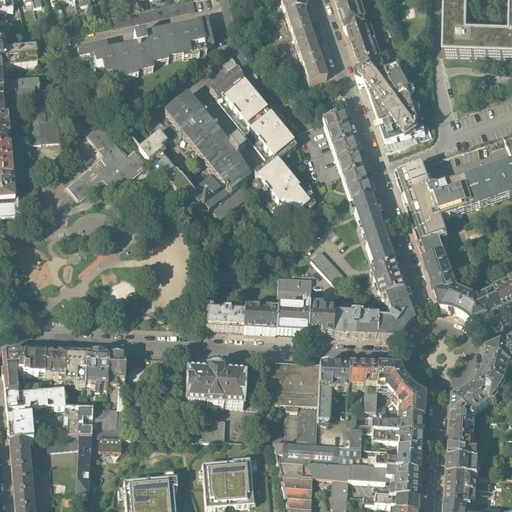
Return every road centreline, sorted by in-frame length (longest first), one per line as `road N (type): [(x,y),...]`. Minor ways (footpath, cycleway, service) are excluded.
road 1 (residential): [(411,357),(0,340)]
road 2 (residential): [(431,331),(318,0)]
road 3 (residential): [(440,389),(432,511)]
